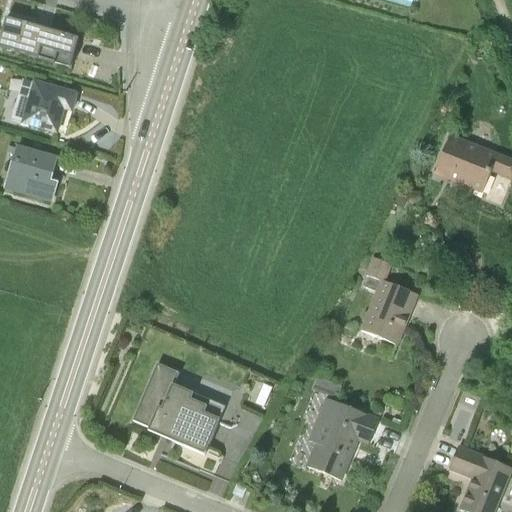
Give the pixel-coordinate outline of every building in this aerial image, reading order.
[(1,39),(0,43),(0,48),(37,59),(40,49),(72,58),(77,41),(6,21),(1,39)] [(21,127),(57,137),(64,113),(72,115),(77,94),(33,82),(21,127)] [(511,182),(511,162),(449,137),(434,176),(481,195),(489,174),(511,182)] [(16,147),(3,191),(51,205),(57,184),(50,182),(56,159),(16,147)] [(416,297),(379,283),(360,333),(397,347),(416,297)] [(177,376),(154,366),(132,418),(130,423),(171,441),(204,455),(224,408),(172,387),(177,376)] [(314,443),(304,468),(342,483),(358,443),(366,447),(377,421),(323,400),(307,441),(314,443)] [(458,511),(460,511),(494,511),(511,470),(457,449),(448,472),(470,481),(458,511)]
